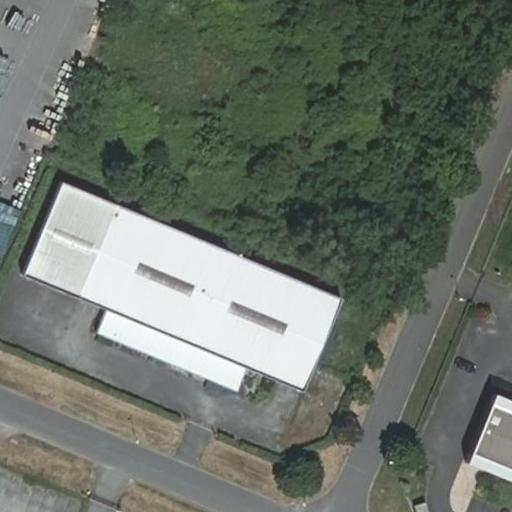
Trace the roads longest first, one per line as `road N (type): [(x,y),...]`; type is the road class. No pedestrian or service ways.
road 1 (unclassified): [(348,511),(511,90)]
road 2 (unclassified): [(260,511),(0,401)]
road 3 (unknown): [(438,280),(495,303),(499,312),(471,404),(440,468),(440,511)]
